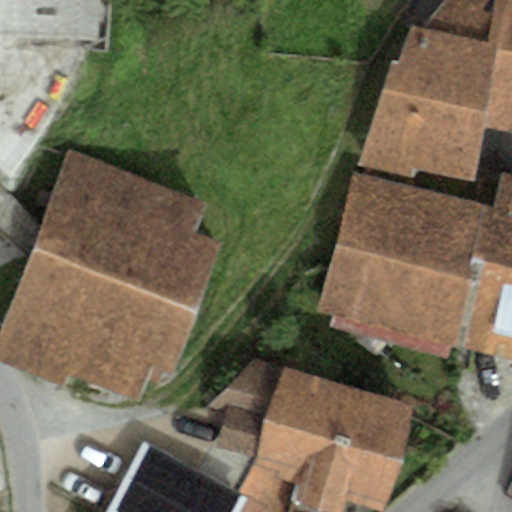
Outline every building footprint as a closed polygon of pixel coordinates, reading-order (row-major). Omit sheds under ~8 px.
[(0,0),(0,29),(97,36),(99,0),(0,0)] [(511,0),(436,0),(420,18),(409,17),(359,157),(411,169),(413,158),(472,167),(483,118),(511,122),(511,0)] [(202,190),(64,151),(0,317),(0,351),(60,377),(66,363),(132,386),(147,351),(169,359),(219,226),(195,214),(202,190)] [(511,164),(500,162),(492,201),(464,338),(511,347),(511,164)] [(492,201),(354,171),(315,306),(464,338),(492,201)] [(413,386),(282,358),(281,361),(253,353),(209,404),(224,408),(217,440),(253,454),(252,461),(275,467),(274,473),(295,478),(294,489),(344,498),(346,488),(389,497),(413,386)] [(233,511),(244,492),(143,437),(102,511),(233,511)]
